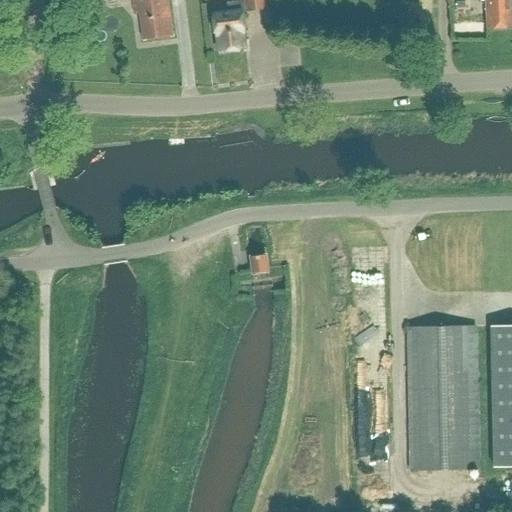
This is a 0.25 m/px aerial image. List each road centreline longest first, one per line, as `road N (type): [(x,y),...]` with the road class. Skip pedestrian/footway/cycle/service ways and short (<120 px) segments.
road 1 (unclassified): [(28,102),(169,106),(511,79)]
road 2 (unclassified): [(52,261),(169,243),(255,213),(511,203)]
road 3 (unclassified): [(28,102),(52,261)]
